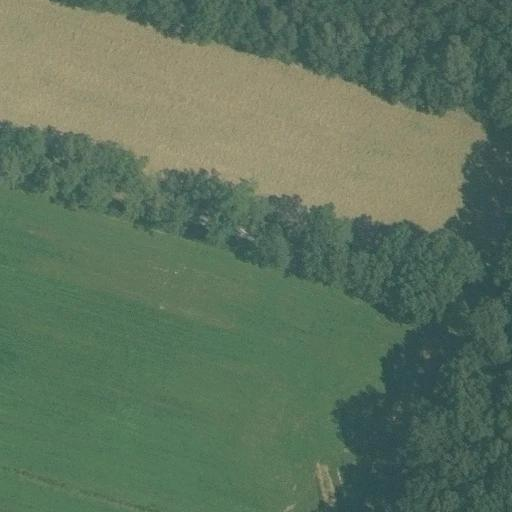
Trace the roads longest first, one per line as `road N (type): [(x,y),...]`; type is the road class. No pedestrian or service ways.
road 1 (track): [(0,161),(511,310)]
road 2 (track): [(511,322),(416,511)]
